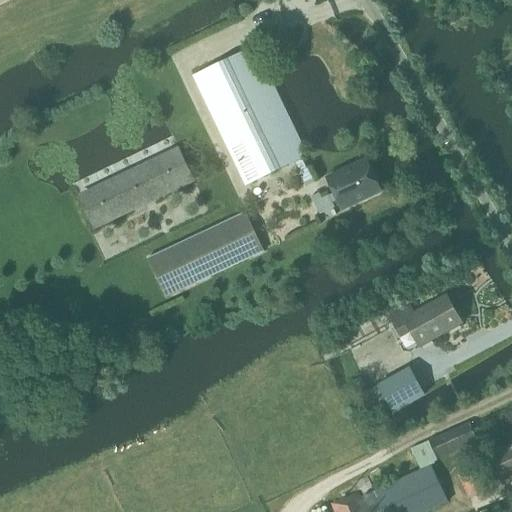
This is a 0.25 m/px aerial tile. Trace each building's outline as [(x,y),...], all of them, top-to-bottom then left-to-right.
[(246,51),(213,68),(204,71),(239,144),(233,147),(251,185),(299,162),(246,51)] [(179,149),(87,193),(80,196),(96,230),(195,182),(179,149)] [(366,159),(328,177),(343,210),(381,192),(366,159)] [(247,214),(148,260),(166,298),(265,252),(247,214)] [(407,318),(394,325),(401,339),(414,331),(422,346),(463,324),(448,296),(407,318)] [(410,369),(378,386),(394,414),(425,395),(410,369)] [(511,442),(492,452),(506,481),(511,478),(511,442)] [(425,469),(377,491),(386,511),(427,511),(450,502),(433,466),(425,469)] [(363,511),(356,494),(331,506),(333,511),(363,511)]
